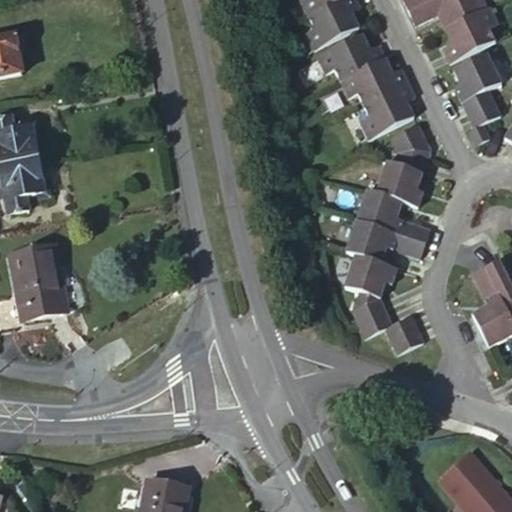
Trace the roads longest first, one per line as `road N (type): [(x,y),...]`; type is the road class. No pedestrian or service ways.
road 1 (secondary): [(270,339),(227,202),(187,0)]
road 2 (secondary): [(155,0),(223,326)]
road 3 (residential): [(473,184),(434,297),(459,360),(457,406)]
road 4 (residential): [(382,0),(473,184)]
road 5 (unclassified): [(90,420),(222,425),(258,412)]
road 6 (unclassified): [(223,326),(143,391),(90,420)]
road 7 (secondary): [(355,511),(294,393)]
road 8 (residential): [(0,364),(76,378),(90,420)]
